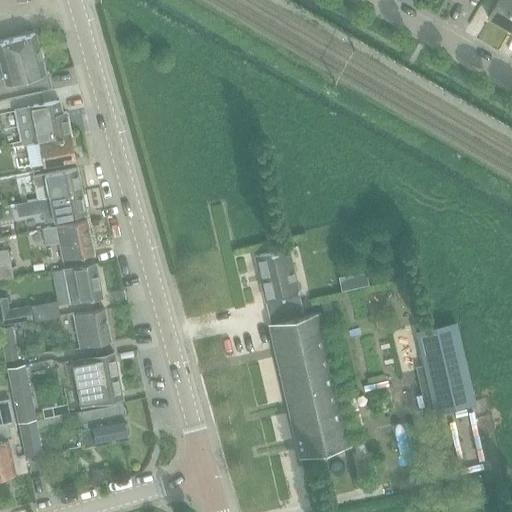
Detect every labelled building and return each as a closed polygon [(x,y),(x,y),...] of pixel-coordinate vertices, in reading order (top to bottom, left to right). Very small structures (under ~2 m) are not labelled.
[(511,28),(511,0),(495,0),(487,14),(511,28)] [(5,81),(43,72),(34,34),(0,41),(0,73),(3,73),(5,81)] [(11,146),(26,143),(70,135),(66,112),(61,113),(59,101),(27,107),(14,109),(21,140),(10,141),(11,146)] [(30,165),(42,163),(42,164),(74,158),(70,135),(26,143),(30,165)] [(36,198),(80,190),(76,167),(32,176),(36,198)] [(25,200),(17,202),(19,215),(28,213),(43,210),(45,220),(52,219),(85,213),(80,190),(36,198),(26,200),(25,200)] [(62,259),(93,253),(86,220),(56,226),(62,259)] [(287,246),(254,254),(270,322),(303,314),(287,246)] [(0,278),(13,276),(8,249),(0,250),(0,278)] [(80,300),(101,296),(95,263),(64,269),(69,294),(70,301),(80,300)] [(51,270),(60,303),(69,301),(61,268),(51,270)] [(365,270),(338,276),(341,290),(368,284),(365,270)] [(0,324),(32,319),(29,304),(8,307),(6,295),(0,296),(0,324)] [(79,347),(110,341),(103,307),(73,313),(79,347)] [(300,454),(347,443),(316,311),(303,314),(270,322),(269,323),(300,454)] [(434,410),(473,401),(455,322),(416,331),(434,410)] [(13,324),(0,326),(0,333),(5,362),(19,360),(13,324)] [(113,352),(71,360),(80,405),(121,397),(116,373),(117,373),(113,352)] [(24,364),(6,368),(11,392),(17,390),(25,389),(29,388),(24,364)] [(0,476),(14,473),(13,472),(26,470),(23,454),(14,455),(8,425),(14,423),(9,398),(0,399),(0,476)] [(27,400),(14,402),(18,421),(31,418),(27,400)] [(123,414),(121,402),(77,410),(77,412),(61,415),(62,423),(78,420),(80,429),(76,429),(79,446),(125,437),(125,435),(128,430),(127,424),(122,421),(121,415),(123,414)] [(19,425),(25,455),(40,452),(34,422),(19,425)] [(105,467),(93,470),(95,481),(107,479),(105,467)]
